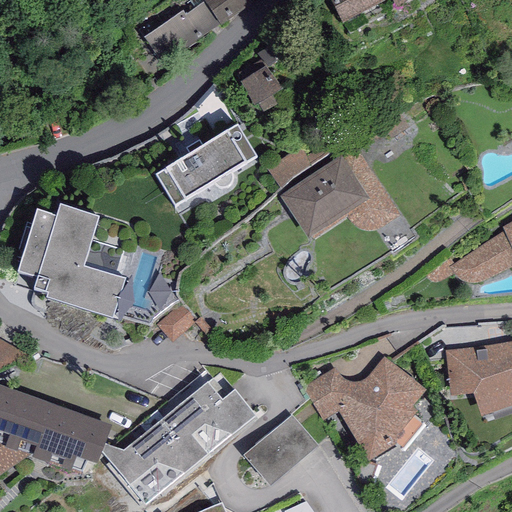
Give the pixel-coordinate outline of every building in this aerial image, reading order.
[(251,0),(204,0),(186,13),(182,8),(143,36),(162,62),(201,34),(202,36),(252,1),(251,0)] [(328,0),(326,1),(341,30),(388,5),(395,17),(427,0),(328,0)] [(255,104),(257,103),(262,112),(277,103),(271,94),(280,88),(265,64),(239,80),(255,104)] [(166,166),(154,173),(173,205),(212,181),(213,183),(214,184),(216,185),(218,187),(220,187),(223,188),(226,187),(229,186),(230,185),(232,183),(233,181),(233,178),(233,175),(232,173),(230,170),(257,154),(237,121),(227,127),(227,126),(165,164),(166,166)] [(354,144),(280,194),(307,237),(310,235),(313,238),(347,216),(349,219),(351,222),(355,225),(359,229),(366,230),(371,230),(375,229),(383,225),(399,213),(354,144)] [(99,214),(59,202),(56,213),(36,208),(17,269),(36,274),(32,285),(48,290),(46,295),(112,315),(124,277),(83,265),(99,214)] [(511,220),(502,226),(504,230),(449,267),(455,274),(462,280),(468,282),(476,283),(484,281),(511,267),(511,220)] [(185,306),(164,328),(177,340),(198,318),(185,306)] [(0,384),(1,385),(20,351),(0,338),(0,384)] [(511,340),(444,350),(446,376),(449,376),(450,393),(473,391),(480,415),(511,403),(511,340)] [(335,367),(303,387),(323,420),(338,410),(369,458),(395,444),(403,451),(425,424),(413,414),(417,409),(412,405),(425,388),(383,356),(366,377),(362,380),(357,381),(354,381),(350,381),(345,379),(341,377),(340,374),(338,372),(335,367)] [(123,449),(103,442),(101,450),(144,502),(256,414),(235,387),(221,397),(207,380),(123,449)] [(111,425),(0,384),(0,472),(30,455),(82,471),(88,458),(97,461),(101,450),(103,442),(111,425)] [(291,414),(242,455),(269,484),(318,443),(291,414)] [(226,511),(222,501),(196,511),(226,511)]
